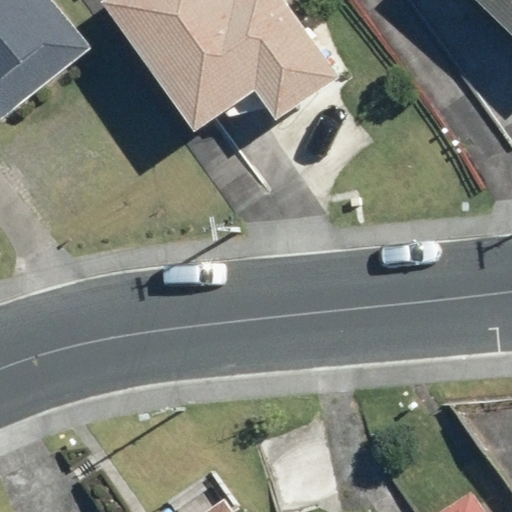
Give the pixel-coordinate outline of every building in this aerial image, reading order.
[(99,40),(65,0),(0,0),(0,117),(9,129),(64,82),(58,75),(99,40)] [(138,0),(122,13),(227,143),(279,102),(296,124),(364,70),(307,0),(138,0)] [(511,0),(488,0),(511,25),(511,0)] [(506,511),(487,484),(446,511),(506,511)] [(173,511),(171,511),(250,511),(238,496),(215,511),(173,511)]
